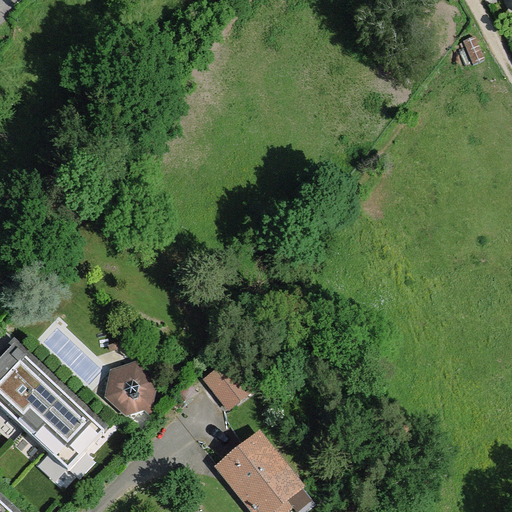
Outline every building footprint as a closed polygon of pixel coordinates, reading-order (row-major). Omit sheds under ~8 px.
[(106,433),(17,349),(0,367),(0,407),(68,472),(106,433)] [(112,370),(107,397),(128,418),(154,413),(164,389),(157,371),(136,362),(112,370)] [(241,362),(218,380),(241,408),(264,389),(241,362)] [(279,429),(229,467),(264,511),(293,511),(324,489),(279,429)] [(0,511),(10,511),(0,502),(0,511)]
